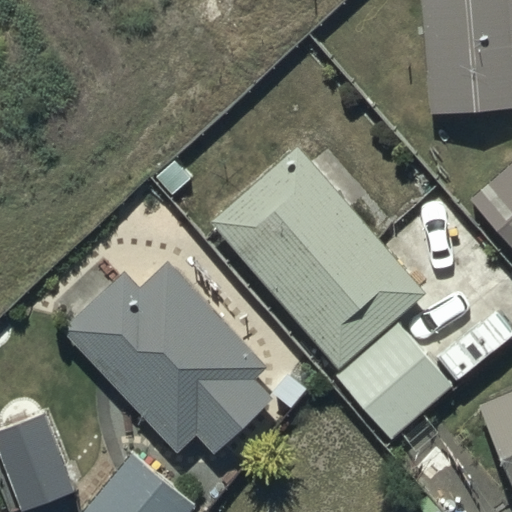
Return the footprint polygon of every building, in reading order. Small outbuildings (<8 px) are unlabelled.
[(511,0),(417,0),(424,104),(511,98),(511,0)] [(294,136),(208,211),(334,356),(331,359),(392,429),(450,379),(392,313),(424,285),(294,136)] [(511,147),(466,187),(511,245),(511,147)] [(121,260),(58,321),(175,443),(192,426),(212,447),(272,389),(253,370),(264,360),(162,255),(139,278),(121,260)] [(511,382),(477,396),(511,484),(511,382)] [(47,413),(0,429),(0,453),(21,511),(77,492),(47,413)] [(132,444),(78,506),(85,511),(192,511),(200,503),(132,444)]
